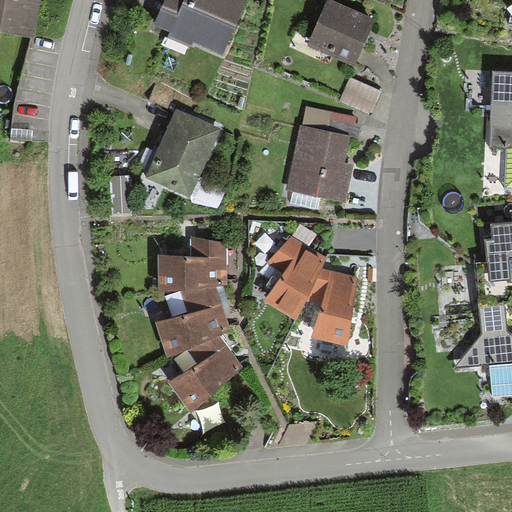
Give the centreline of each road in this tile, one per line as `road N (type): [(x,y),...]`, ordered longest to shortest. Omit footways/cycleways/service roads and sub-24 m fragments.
road 1 (residential): [(91,0),(60,138),(75,303),(112,461),(167,479),(392,456)]
road 2 (residential): [(392,456),(383,206),(419,0)]
road 3 (residential): [(392,456),(511,443)]
